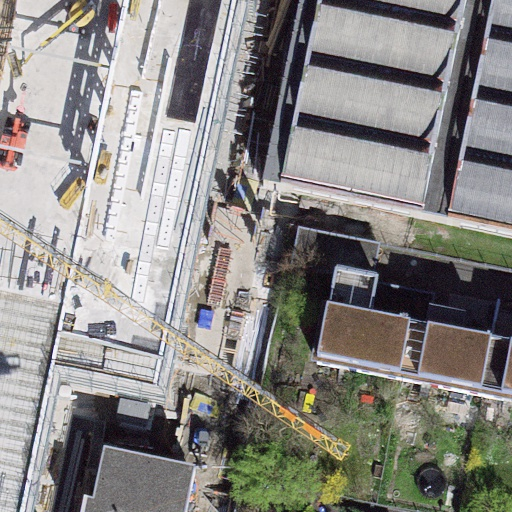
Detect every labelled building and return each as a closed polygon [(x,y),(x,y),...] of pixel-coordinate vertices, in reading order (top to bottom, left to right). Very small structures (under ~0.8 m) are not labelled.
[(500,0),(333,0),(291,207),(452,236),(500,0)] [(511,0),(500,0),(452,236),(511,249),(511,0)] [(409,345),(321,328),(311,380),(399,397),(409,345)] [(490,363),(423,350),(413,401),(480,414),(490,363)] [(511,370),(501,368),(492,414),(511,417),(511,370)] [(191,511),(196,488),(97,471),(90,511),(191,511)]
